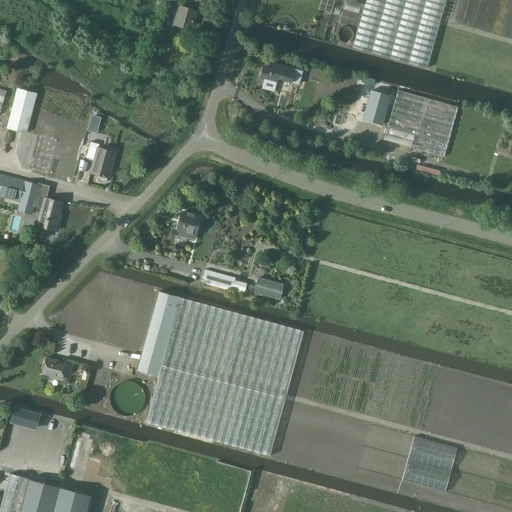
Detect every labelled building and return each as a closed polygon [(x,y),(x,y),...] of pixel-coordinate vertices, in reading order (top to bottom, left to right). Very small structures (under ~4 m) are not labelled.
[(351,0),(364,4),(352,47),(427,68),(445,0),(351,0)] [(175,26),(192,31),(198,12),(178,6),(175,18),(169,16),(164,31),(172,34),(175,26)] [(264,66),(260,79),(265,80),(262,88),(274,91),(276,84),(277,82),(276,82),(277,78),(291,82),(295,69),(273,63),(272,68),(264,66)] [(7,128),(26,133),(36,94),(17,89),(7,128)] [(371,90),(362,119),(382,125),(390,96),(371,90)] [(446,144),(447,144),(458,107),(398,90),(384,140),(444,156),(446,146),(446,144)] [(114,152),(97,147),(98,144),(90,142),(86,156),(94,158),(90,172),(107,177),(114,152)] [(0,196),(20,202),(25,182),(0,175),(0,196)] [(57,220),(61,203),(45,199),(46,196),(36,193),(38,185),(25,182),(20,202),(17,211),(30,214),(32,206),(42,209),(36,233),(47,236),(49,228),(57,230),(58,223),(57,220)] [(176,235),(193,239),(199,217),(182,212),(176,235)] [(201,283),(232,291),(235,280),(235,278),(205,270),(201,283)] [(250,296),(285,306),(290,287),(255,278),(250,296)] [(232,291),(244,295),(247,284),(235,280),(232,291)] [(159,376),(146,422),(269,456),(303,332),(158,292),(137,369),(159,376)] [(61,380),(66,363),(46,358),(42,373),(50,375),(49,377),(61,380)] [(144,398),(144,395),(143,392),(141,389),(140,387),(138,385),(136,383),(133,382),(130,380),(128,380),(125,380),(123,380),(120,381),(117,382),(114,384),(112,386),(110,388),(109,391),(108,394),(108,397),(108,400),(109,403),(110,406),(112,409),(115,411),(117,413),(120,414),(123,415),(127,415),(130,415),(133,414),(136,412),(139,410),(140,407),(142,404),(143,402),(144,398)] [(12,419),(29,424),(32,414),(14,410),(12,419)] [(361,469),(404,477),(414,433),(370,424),(361,469)] [(76,458),(80,442),(74,441),(70,457),(76,458)] [(19,511),(28,479),(9,474),(0,507),(0,511),(19,511)] [(86,511),(91,496),(28,479),(19,511),(86,511)]
